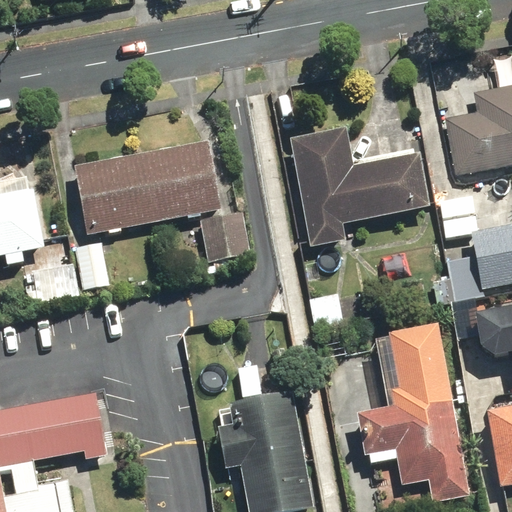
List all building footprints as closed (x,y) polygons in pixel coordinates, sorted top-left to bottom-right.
[(477,113),(443,119),(455,183),(511,171),(511,85),(473,93),(477,113)] [(344,131),(290,142),(312,251),(347,244),(343,228),(430,211),(419,158),(352,171),(344,131)] [(209,144),(75,169),(88,238),(222,213),(209,144)] [(0,258),(5,257),(7,272),(24,269),(22,255),(45,250),(43,241),(49,240),(41,198),(35,199),(34,194),(28,195),(25,178),(0,183),(0,258)] [(243,215),(200,223),(208,264),(251,257),(243,215)] [(511,226),(472,234),(482,294),(511,289),(511,226)] [(102,246),(77,251),(84,292),(109,287),(102,246)] [(338,294),(311,298),(317,334),(344,330),(338,294)] [(511,305),(472,312),(480,357),(511,352),(511,355),(511,305)] [(470,499),(438,327),(389,336),(400,396),(392,397),(394,411),(358,418),(366,461),(398,455),(404,488),(429,483),(433,506),(470,499)] [(0,406),(0,511),(67,511),(58,457),(104,449),(94,390),(0,406)] [(307,511),(313,511),(292,395),(228,407),(232,429),(218,431),(226,471),(240,469),(247,511),(307,511)] [(511,411),(487,417),(501,490),(511,487),(511,411)]
